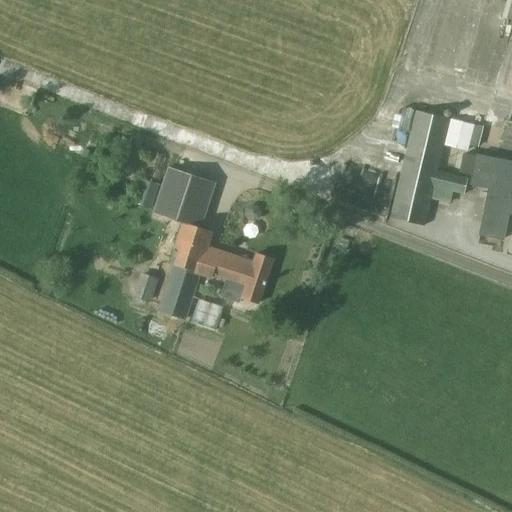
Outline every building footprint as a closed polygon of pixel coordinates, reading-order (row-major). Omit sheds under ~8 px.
[(468,151),(474,125),(450,119),(416,110),(391,217),(425,226),(434,188),(464,194),(467,178),(439,172),(445,145),(468,151)] [(511,214),(511,167),(495,165),(497,159),(476,155),(475,158),(463,155),(460,174),(472,177),(470,184),(489,188),(479,235),(504,240),(509,214),(511,214)] [(155,214),(183,222),(201,228),(216,183),(171,168),(155,214)] [(353,206),(373,209),(377,176),(357,174),(353,206)] [(201,228),(183,222),(169,265),(174,266),(159,312),(185,320),(200,272),(225,280),(220,297),(240,303),(242,297),(259,303),(272,261),(255,255),(253,262),(207,247),(212,232),(201,228)] [(157,280),(143,274),(136,297),(151,302),(157,280)]
